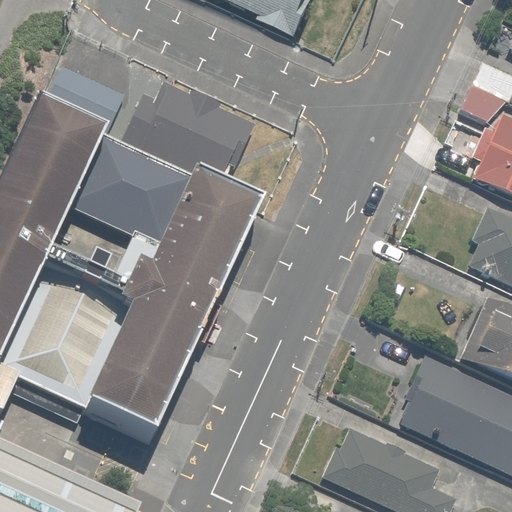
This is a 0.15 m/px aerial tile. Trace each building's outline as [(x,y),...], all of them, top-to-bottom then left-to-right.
[(205,0),(292,40),(310,0),(205,0)] [(511,101),(511,79),(481,64),(456,114),(480,126),(463,161),(473,166),(467,178),(511,199),(511,119),(505,116),(511,101)] [(104,138),(123,99),(61,69),(42,109),(104,138)] [(136,95),(114,144),(220,193),(251,126),(164,86),(156,104),(136,95)] [(0,180),(0,375),(14,382),(52,400),(81,413),(150,445),(204,329),(257,216),(184,183),(101,145),(31,113),(0,180)] [(511,222),(483,210),(458,270),(511,292),(511,222)] [(511,310),(510,310),(502,328),(484,320),(463,367),(511,388),(511,310)] [(414,384),(393,428),(511,484),(511,403),(419,360),(409,382),(414,384)] [(0,412),(14,382),(0,375),(0,412)] [(330,449),(316,479),(383,511),(444,511),(450,501),(427,490),(435,472),(347,429),(336,452),(330,449)] [(0,511),(128,511),(132,506),(26,457),(0,445),(0,511)]
